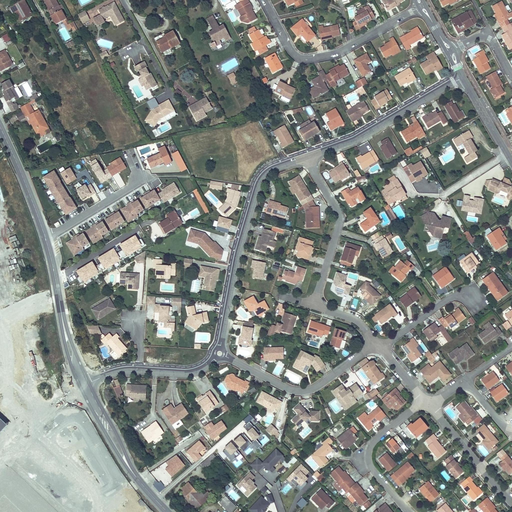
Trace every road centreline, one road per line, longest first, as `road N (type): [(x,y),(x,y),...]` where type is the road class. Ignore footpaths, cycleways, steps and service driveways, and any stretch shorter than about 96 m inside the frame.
road 1 (residential): [(378,345),(358,321),(313,306),(339,218),(307,156)]
road 2 (residential): [(218,352),(261,177),(307,156)]
road 3 (residential): [(264,0),(290,49),(308,58),(337,52),(421,6)]
road 4 (residential): [(218,352),(305,391),(378,345)]
road 5 (residential): [(307,156),(363,134),(462,76)]
road 6 (residential): [(428,403),(369,452),(373,470),(408,511)]
road 7 (secondary): [(87,393),(128,466),(167,511)]
road 8 (secondary): [(44,236),(78,374)]
road 9 (residential): [(44,236),(137,183),(126,155)]
road 10 (unknown): [(396,169),(412,193),(437,195),(508,156)]
road 11 (residential): [(511,503),(428,403)]
